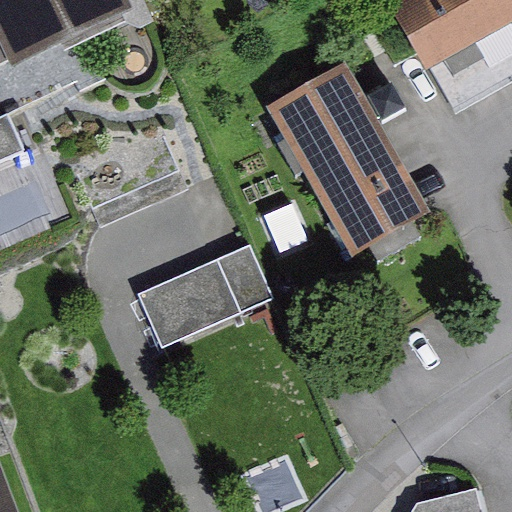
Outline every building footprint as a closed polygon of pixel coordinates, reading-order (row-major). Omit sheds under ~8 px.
[(0,0),(0,75),(133,11),(128,0),(0,0)] [(511,32),(511,0),(425,0),(405,12),(444,75),(511,32)] [(359,70),(287,114),(372,252),(444,208),(359,70)] [(0,123),(0,167),(27,156),(10,119),(0,123)] [(165,139),(80,177),(102,226),(187,189),(165,139)] [(224,262),(141,296),(161,345),(244,311),(224,262)] [(23,511),(0,456),(0,511),(23,511)]
